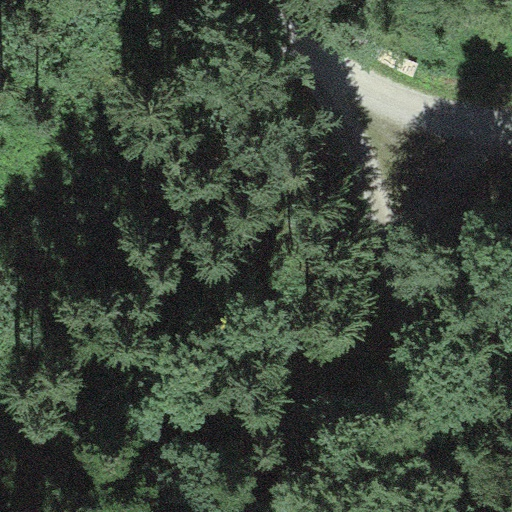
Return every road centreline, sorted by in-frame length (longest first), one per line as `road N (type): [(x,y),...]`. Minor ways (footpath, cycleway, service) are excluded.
road 1 (track): [(362,164),(479,511)]
road 2 (track): [(362,164),(327,86),(255,0)]
road 3 (track): [(511,142),(362,164)]
